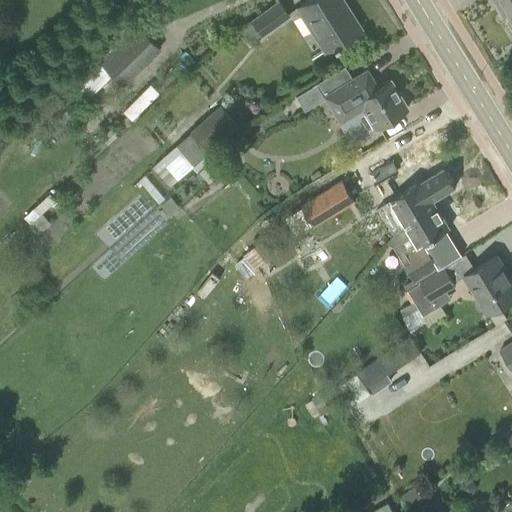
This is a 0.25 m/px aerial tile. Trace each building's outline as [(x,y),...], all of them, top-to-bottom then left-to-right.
[(307,0),(300,5),(327,48),(358,29),(339,0),(307,0)] [(506,20),(511,30),(511,0),(494,0),(499,7),(502,5),(510,18),(506,20)] [(278,1),(249,22),(260,33),(261,36),(289,16),(278,1)] [(97,64),(123,87),(160,49),(136,25),(97,64)] [(397,93),(389,79),(376,86),(366,69),(334,89),(326,76),(296,95),(305,110),(324,98),(333,114),(348,105),(353,113),(361,108),(374,128),(377,126),(378,129),(393,121),(391,118),(407,109),(404,104),(406,102),(400,91),(397,93)] [(131,118),(157,91),(148,81),(121,109),(131,118)] [(164,154),(165,155),(160,159),(178,178),(191,167),(197,173),(225,149),(219,142),(238,126),(218,104),(164,154)] [(391,199),(419,246),(449,227),(431,199),(454,186),(443,168),(421,182),(420,181),(391,199)] [(301,203),(315,225),(356,200),(342,178),(301,203)] [(511,297),(511,280),(497,255),(464,275),(487,313),(511,297)] [(415,285),(414,285),(408,288),(423,315),(436,306),(433,300),(457,287),(454,281),(445,267),(440,270),(439,269),(415,285)] [(332,306),(348,286),(335,275),(319,295),(332,306)] [(409,335),(356,371),(367,387),(372,394),(389,382),(385,375),(420,351),(415,344),(409,335)] [(511,342),(499,350),(502,355),(511,369),(511,370),(511,342)] [(24,468),(10,471),(13,487),(27,484),(24,468)] [(462,483),(460,488),(464,493),(470,495),(475,491),(476,485),(472,480),(467,479),(462,483)] [(414,485),(402,493),(409,503),(421,495),(414,485)]
